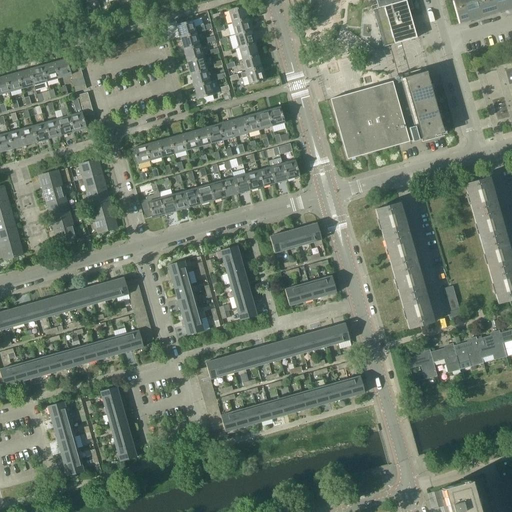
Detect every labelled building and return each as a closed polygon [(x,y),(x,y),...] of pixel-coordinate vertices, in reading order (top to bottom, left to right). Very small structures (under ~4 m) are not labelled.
[(402,0),(403,1),(378,8),(377,4),(371,6),(372,10),(373,10),(384,47),(394,44),(417,38),(409,10),(413,9),(410,0),(402,0)] [(402,0),(376,0),(377,4),(378,8),(403,1),(402,0)] [(489,15),(484,0),(452,0),(459,24),(489,15)] [(511,0),(484,0),(489,15),(511,8),(511,0)] [(228,10),(232,23),(247,18),(244,6),(228,10)] [(232,23),(235,35),(251,31),(247,18),(232,23)] [(177,25),(180,38),(196,33),(204,30),(203,26),(204,26),(203,25),(194,27),(192,20),(177,25)] [(235,35),(239,47),(254,43),(251,31),(235,35)] [(199,45),(196,33),(180,38),(184,50),(199,45)] [(153,34),(147,36),(150,47),(156,46),(153,34)] [(147,36),(141,37),(144,49),(150,47),(147,36)] [(141,37),(135,39),(139,51),(144,49),(141,37)] [(135,39),(130,40),(133,52),(139,51),(135,39)] [(130,40),(124,42),(128,54),(133,52),(130,40)] [(124,42),(118,44),(122,55),(128,54),(124,42)] [(239,47),(242,59),(258,55),(254,43),(239,47)] [(118,44),(113,45),(116,57),(122,55),(118,44)] [(113,45),(107,47),(110,58),(116,57),(113,45)] [(203,57),(199,45),(184,50),(187,62),(203,57)] [(107,47),(102,48),(105,60),(110,58),(107,47)] [(102,48),(96,50),(99,62),(105,60),(102,48)] [(93,63),(99,62),(96,50),(90,52),(93,63)] [(242,59),(246,72),(261,67),(258,55),(242,59)] [(207,70),(203,57),(187,62),(191,74),(207,70)] [(54,62),(58,78),(70,75),(69,69),(66,59),(54,62)] [(46,82),(58,78),(54,62),(42,66),(46,82)] [(46,82),(42,66),(29,69),(34,85),(46,82)] [(69,69),(70,75),(81,72),(80,66),(69,69)] [(265,80),(261,67),(246,72),(241,73),(244,86),(249,84),(265,80)] [(402,119),(389,123),(395,146),(412,141),(413,142),(419,140),(418,139),(421,138),(422,142),(445,136),(432,90),(425,68),(403,74),(403,75),(398,76),(399,80),(392,82),(402,119)] [(17,73),(21,89),(34,85),(29,69),(17,73)] [(210,82),(207,70),(191,74),(194,86),(210,82)] [(81,72),(70,75),(72,81),(83,78),(81,72)] [(5,76),(9,92),(21,89),(17,73),(5,76)] [(0,94),(9,92),(5,76),(0,77),(0,94)] [(83,78),(72,81),(74,86),(85,83),(83,78)] [(214,94),(210,82),(194,86),(198,99),(214,94)] [(392,82),(330,99),(347,159),(395,146),(389,123),(402,119),(392,82)] [(85,83),(74,86),(75,92),(86,88),(85,83)] [(76,95),(78,101),(89,98),(87,92),(76,95)] [(78,101),(79,103),(80,107),(90,104),(89,98),(78,101)] [(63,117),(57,119),(61,135),(73,132),(69,116),(64,99),(59,100),(60,101),(59,101),(62,108),(60,108),(63,117)] [(80,107),(81,112),(81,113),(92,110),(90,104),(80,107)] [(86,128),(85,124),(83,118),(81,113),(81,112),(80,107),(76,114),(69,116),(73,132),(86,128)] [(279,107),(267,110),(272,126),(284,123),(279,107)] [(94,115),(92,110),(81,113),(83,118),(94,115)] [(267,110),(255,114),(259,130),(272,126),(267,110)] [(255,114),(243,117),(247,133),(259,130),(255,114)] [(95,121),(94,115),(83,118),(85,124),(95,121)] [(235,137),(247,133),(243,117),(230,121),(235,137)] [(49,138),(61,135),(57,119),(44,123),(49,138)] [(230,121),(218,124),(223,140),(235,137),(230,121)] [(37,142),(49,138),(44,123),(32,126),(37,142)] [(0,151),(0,152),(12,149),(11,144),(8,133),(5,124),(0,125),(3,134),(0,135),(0,151)] [(218,124),(206,128),(211,144),(223,140),(218,124)] [(28,144),(37,142),(32,126),(20,130),(24,144),(25,145),(28,144)] [(198,147),(211,144),(206,128),(194,131),(198,147)] [(20,130),(8,133),(11,144),(12,149),(25,145),(24,144),(20,130)] [(186,151),(198,147),(194,131),(182,135),(186,151)] [(280,136),(279,135),(275,136),(277,143),(289,140),(287,134),(280,136)] [(182,135),(169,138),(174,154),(186,151),(182,135)] [(169,138),(157,142),(162,157),(174,154),(169,138)] [(157,142),(145,145),(150,161),(162,157),(157,142)] [(137,164),(150,161),(145,145),(133,149),(137,164)] [(280,155),(278,147),(265,151),(267,158),(280,155)] [(85,178),(102,173),(98,159),(79,165),(81,165),(85,177),(82,178),(83,179),(85,178)] [(295,160),(282,164),(287,180),(299,177),(295,160)] [(282,164),(270,167),(274,184),(287,180),(282,164)] [(270,167),(258,171),(262,187),(274,184),(270,167)] [(42,190),(60,185),(56,173),(59,172),(58,171),(39,176),(42,190)] [(258,171),(246,174),(250,190),(262,187),(258,171)] [(87,193),(89,192),(106,187),(102,173),(85,178),(88,190),(86,191),(87,193)] [(246,174),(233,178),(238,194),(250,190),(246,174)] [(465,184),(473,214),(498,207),(489,177),(465,184)] [(226,197),(238,194),(233,178),(221,181),(226,197)] [(221,181),(209,184),(214,201),(226,197),(221,181)] [(62,184),(60,185),(42,190),(46,203),(63,198),(60,186),(63,185),(62,184)] [(209,184),(197,188),(201,204),(214,201),(209,184)] [(0,202),(8,200),(4,186),(0,187),(0,202)] [(93,205),(110,200),(106,187),(89,192),(92,204),(90,205),(90,206),(93,205)] [(197,188),(185,191),(189,207),(201,204),(197,188)] [(160,198),(159,193),(159,194),(157,189),(152,190),(154,195),(147,197),(148,202),(150,210),(152,218),(165,214),(160,198)] [(177,211),(189,207),(185,191),(172,195),(177,211)] [(160,198),(165,214),(177,211),(172,195),(160,198)] [(63,198),(46,203),(50,217),(67,212),(64,200),(66,199),(66,198),(63,198)] [(0,216),(12,213),(8,200),(0,202),(0,216)] [(94,220),(97,219),(114,214),(110,200),(93,205),(96,217),(94,218),(94,220)] [(375,210),(384,240),(408,233),(400,203),(375,210)] [(473,214),(482,244),(506,237),(498,207),(473,214)] [(67,212),(50,217),(54,230),(71,225),(68,213),(70,213),(70,211),(67,212)] [(12,213),(0,216),(0,231),(16,227),(12,213)] [(97,232),(98,233),(118,228),(114,214),(97,219),(100,231),(97,232)] [(317,224),(305,227),(310,244),(321,240),(317,224)] [(74,225),(71,225),(54,230),(57,245),(78,239),(77,238),(75,239),(72,227),(74,226),(74,225)] [(0,246),(2,245),(19,241),(16,227),(0,231),(0,236),(2,244),(0,244),(0,246)] [(310,244),(305,227),(293,230),(298,247),(310,244)] [(287,250),(298,247),(293,230),(282,233),(287,250)] [(275,253),(287,250),(282,233),(270,237),(275,253)] [(408,233),(384,240),(392,270),(417,263),(408,233)] [(482,244),(490,274),(511,268),(511,257),(506,237),(482,244)] [(23,254),(19,241),(2,245),(6,257),(3,258),(4,260),(23,254)] [(221,250),(224,262),(240,258),(237,246),(221,250)] [(244,269),(240,258),(224,262),(227,274),(244,269)] [(168,265),(171,277),(188,273),(184,261),(168,265)] [(392,270),(401,300),(425,293),(417,263),(392,270)] [(499,304),(511,301),(511,300),(511,268),(490,274),(499,304)] [(247,281),(244,269),(227,274),(230,285),(247,281)] [(191,284),(188,273),(171,277),(174,289),(191,284)] [(124,277),(112,281),(116,298),(128,294),(128,293),(126,288),(125,282),(124,277)] [(332,277),(320,280),(325,296),(336,293),(332,277)] [(125,282),(126,288),(138,285),(136,279),(125,282)] [(313,300),(325,296),(320,280),(308,283),(313,300)] [(105,301),(116,298),(112,281),(100,284),(105,301)] [(250,292),(247,281),(230,285),(234,297),(250,292)] [(301,303),(313,300),(308,283),(297,286),(301,303)] [(93,304),(105,301),(100,284),(88,287),(93,304)] [(194,296),(191,284),(174,289),(177,300),(194,296)] [(128,293),(139,290),(138,285),(126,288),(128,293)] [(290,306),(301,303),(297,286),(285,290),(290,306)] [(441,289),(443,295),(454,292),(453,286),(441,289)] [(82,308),(93,304),(88,287),(77,291),(82,308)] [(128,294),(129,299),(141,296),(139,290),(128,293),(128,294)] [(70,311),(82,308),(77,291),(65,294),(70,311)] [(253,304),(250,292),(234,297),(237,308),(253,304)] [(445,301),(456,297),(454,292),(443,295),(445,301)] [(425,293),(401,300),(409,330),(434,323),(425,293)] [(65,294),(54,297),(58,314),(70,311),(65,294)] [(129,299),(131,305),(143,301),(141,296),(129,299)] [(197,307),(194,296),(177,300),(181,312),(197,307)] [(54,297),(43,300),(47,317),(58,314),(54,297)] [(458,303),(456,297),(445,301),(446,306),(458,303)] [(43,300),(31,304),(36,321),(47,317),(43,300)] [(144,307),(143,301),(131,305),(133,310),(144,307)] [(446,306),(448,312),(459,309),(458,303),(446,306)] [(31,304),(19,307),(24,324),(36,321),(31,304)] [(257,315),(253,304),(237,308),(240,320),(257,315)] [(19,307),(8,310),(13,327),(24,324),(19,307)] [(201,319),(197,307),(181,312),(184,323),(201,319)] [(461,315),(459,309),(448,312),(450,318),(461,315)] [(8,310),(0,312),(0,326),(1,330),(13,327),(8,310)] [(135,320),(147,317),(145,311),(134,314),(135,320)] [(135,320),(137,326),(148,322),(147,317),(135,320)] [(204,330),(201,319),(184,323),(187,335),(204,330)] [(137,326),(138,330),(139,330),(139,331),(150,328),(148,322),(137,326)] [(345,323),(333,327),(337,343),(349,340),(345,323)] [(333,327),(321,330),(326,346),(337,343),(333,327)] [(139,331),(140,337),(152,333),(150,328),(139,331)] [(503,343),(511,340),(511,329),(500,333),(503,343)] [(142,342),(140,337),(139,331),(139,330),(138,330),(127,334),(132,350),(143,347),(142,342)] [(321,330),(310,333),(314,350),(326,346),(321,330)] [(479,350),(480,350),(491,347),(495,360),(507,357),(503,343),(500,333),(500,331),(495,332),(496,335),(477,340),(476,340),(479,350)] [(142,342),(153,339),(152,333),(140,337),(142,342)] [(310,333),(298,336),(303,353),(314,350),(310,333)] [(119,354),(132,350),(127,334),(115,337),(119,354)] [(298,336),(286,340),(291,356),(303,353),(298,336)] [(108,357),(119,354),(115,337),(103,340),(108,357)] [(472,341),(454,346),(453,346),(456,356),(457,356),(459,364),(470,361),(471,367),(475,366),(484,364),(480,350),(479,350),(476,340),(477,340),(476,337),(472,338),(472,341)] [(103,340),(92,344),(97,360),(108,357),(103,340)] [(286,340),(275,343),(280,359),(291,356),(286,340)] [(275,343),(263,346),(268,363),(280,359),(275,343)] [(92,344),(81,347),(85,363),(97,360),(92,344)] [(433,362),(434,362),(445,359),(448,373),(460,370),(459,364),(457,356),(456,356),(453,346),(454,346),(453,344),(449,345),(449,347),(431,352),(430,353),(433,362)] [(263,346),(252,349),(257,366),(268,363),(263,346)] [(81,347),(69,350),(74,367),(85,363),(81,347)] [(245,369),(257,366),(252,349),(240,353),(245,369)] [(69,350),(58,353),(62,370),(74,367),(69,350)] [(431,352),(430,350),(426,351),(426,354),(407,359),(410,369),(421,366),(425,379),(437,376),(434,362),(433,362),(430,353),(431,352)] [(58,353),(46,357),(51,373),(62,370),(58,353)] [(240,353),(229,356),(234,372),(245,369),(240,353)] [(222,375),(234,372),(229,356),(217,359),(222,375)] [(46,357),(34,360),(39,377),(51,373),(46,357)] [(206,362),(207,367),(208,373),(210,378),(210,379),(211,379),(222,375),(217,359),(206,362)] [(34,360),(23,363),(28,380),(39,377),(34,360)] [(23,363),(11,367),(16,383),(28,380),(23,363)] [(0,372),(1,376),(3,382),(4,387),(16,383),(11,367),(0,369),(0,372)] [(207,367),(195,370),(197,376),(208,373),(207,367)] [(210,378),(208,373),(197,376),(199,381),(210,378)] [(360,376),(348,379),(352,396),(364,393),(360,376)] [(212,384),(211,379),(210,379),(210,378),(199,381),(200,387),(212,384)] [(348,379),(336,383),(341,399),(352,396),(348,379)] [(336,383),(325,386),(329,402),(341,399),(336,383)] [(214,389),(212,384),(200,387),(202,393),(214,389)] [(101,391),(104,403),(121,398),(117,386),(101,391)] [(318,406),(329,402),(325,386),(313,389),(318,406)] [(214,389),(202,393),(203,398),(215,395),(214,389)] [(306,409),(318,406),(313,389),(302,393),(306,409)] [(302,393),(290,396),(295,412),(306,409),(302,393)] [(290,396),(278,399),(283,415),(295,412),(290,396)] [(104,403),(107,415),(124,410),(121,398),(104,403)] [(205,403),(206,408),(218,405),(216,399),(205,403)] [(278,399),(267,402),(272,419),(283,415),(278,399)] [(48,406),(51,418),(67,414),(64,402),(48,406)] [(267,402),(255,406),(260,422),(272,419),(267,402)] [(208,414),(220,411),(218,405),(206,408),(208,414)] [(244,409),(248,425),(260,422),(255,406),(244,409)] [(244,409),(232,412),(237,428),(248,425),(244,409)] [(107,415),(110,426),(127,421),(124,410),(107,415)] [(209,420),(221,416),(221,415),(220,411),(208,414),(209,420)] [(225,432),(237,428),(232,412),(221,415),(221,416),(223,422),(224,428),(225,432)] [(51,418),(54,430),(71,425),(67,414),(51,418)] [(211,425),(223,422),(221,416),(209,420),(211,425)] [(110,426),(114,438),(130,433),(127,421),(110,426)] [(213,431),(224,428),(223,422),(211,425),(213,431)] [(54,430),(58,441),(74,437),(71,425),(54,430)] [(134,445),(130,433),(114,438),(117,450),(134,445)] [(58,441),(61,453),(77,448),(74,437),(58,441)] [(137,457),(134,445),(117,450),(120,462),(137,457)] [(61,453),(64,465),(80,460),(77,448),(61,453)] [(67,476),(84,472),(80,460),(64,465),(67,476)] [(499,479),(511,476),(510,470),(498,474),(499,479)] [(511,482),(511,476),(499,479),(501,485),(511,482)] [(441,490),(438,491),(443,511),(491,511),(482,478),(472,481),(471,480),(467,481),(467,479),(462,481),(462,483),(441,489),(441,490)] [(511,482),(501,485),(503,491),(511,488),(511,482)] [(511,494),(511,488),(503,491),(504,497),(511,494)]
